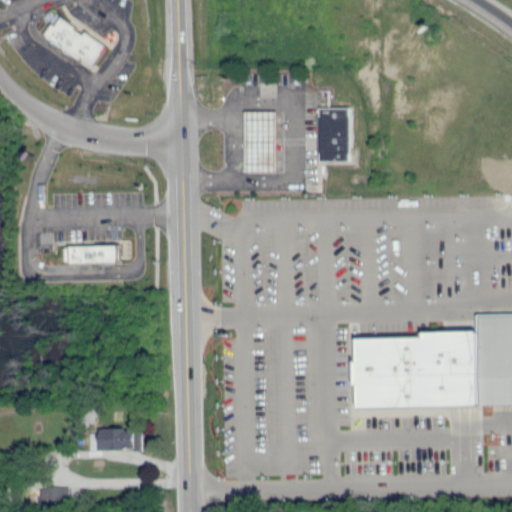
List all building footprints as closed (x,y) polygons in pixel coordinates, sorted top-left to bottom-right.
[(59,21),(62,23),(68,14),(82,24),(81,26),(91,33),(92,30),(113,43),(99,64),(51,32),(59,21)] [(358,159),(357,105),(327,105),(328,159),(358,159)] [(277,171),(278,111),(248,111),(247,171),(277,171)] [(72,244),(77,244),(76,242),(127,242),(127,258),(73,259),(72,244)] [(481,326),(427,327),(427,332),(361,334),(362,357),(359,357),(359,381),(363,381),(363,404),(468,402),(511,401),(511,310),(480,311),(481,326)] [(127,427),(127,429),(143,429),(143,448),(126,448),(126,449),(92,449),(92,432),(98,432),(98,427),(127,427)]
